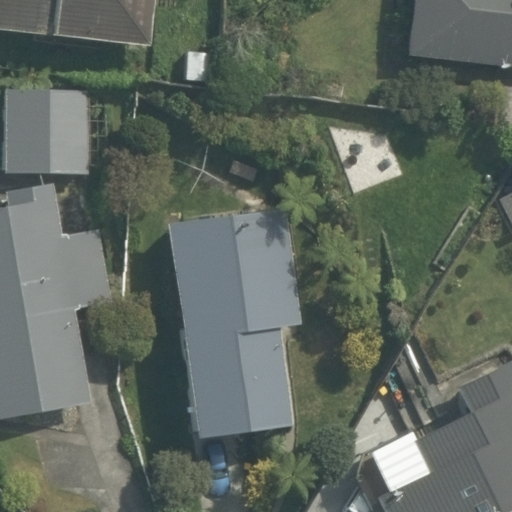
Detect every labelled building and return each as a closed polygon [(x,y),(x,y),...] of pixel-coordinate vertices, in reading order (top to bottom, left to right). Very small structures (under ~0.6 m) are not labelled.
[(140,0),(0,0),(0,42),(136,54),(140,0)] [(511,0),(411,0),(406,62),(511,70),(511,0)] [(511,84),(497,83),(494,133),(511,134),(511,84)] [(87,95),(4,87),(0,134),(0,181),(78,188),(87,95)] [(0,426),(93,406),(73,316),(106,309),(90,233),(59,239),(48,188),(5,198),(9,217),(0,219),(0,426)] [(188,242),(169,244),(190,451),(287,441),(277,340),(300,337),(289,233),(269,235),(268,218),(186,226),(188,242)] [(511,511),(511,369),(506,357),(448,387),(469,428),(350,490),(361,511),(511,511)]
